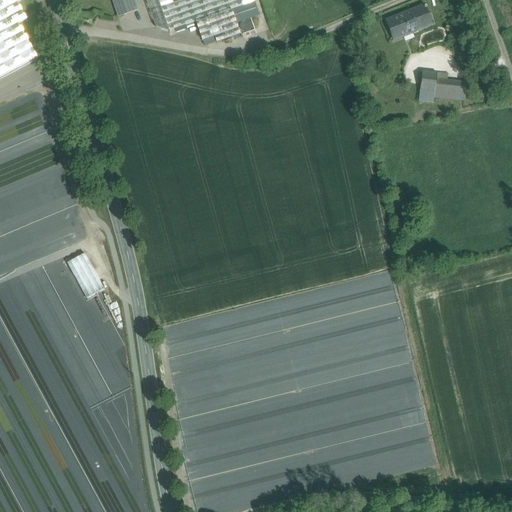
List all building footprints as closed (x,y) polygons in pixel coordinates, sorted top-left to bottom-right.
[(112,0),(118,17),(137,10),(133,0),(112,0)] [(145,0),(155,27),(169,32),(158,0),(145,0)] [(254,2),(253,0),(180,0),(173,3),(172,0),(158,0),(169,32),(196,22),(231,10),(254,2)] [(424,6),(402,15),(409,34),(431,25),(424,6)] [(260,26),(261,21),(260,17),(257,13),(253,10),(249,9),(244,10),(240,13),(237,17),(237,22),(238,26),(240,30),(244,33),(249,34),(254,33),(258,30),(260,26)] [(231,10),(196,22),(202,41),(214,37),(216,43),(240,35),(231,10)] [(402,15),(387,21),(394,40),(409,34),(402,15)] [(437,73),(422,72),(420,90),(435,91),(436,79),(437,73)] [(466,83),(436,79),(435,91),(434,98),(464,101),(466,83)] [(411,87),(374,83),(373,91),(410,95),(411,87)] [(405,97),(373,94),(371,107),(404,110),(405,97)] [(491,110),(379,136),(396,212),(508,186),(491,110)] [(511,212),(507,191),(422,210),(428,237),(511,218),(511,212)] [(511,221),(429,240),(435,266),(511,248),(511,221)] [(87,253),(67,262),(85,299),(105,290),(87,253)] [(58,511),(38,485),(29,485),(28,490),(21,481),(0,481),(0,511),(58,511)]
